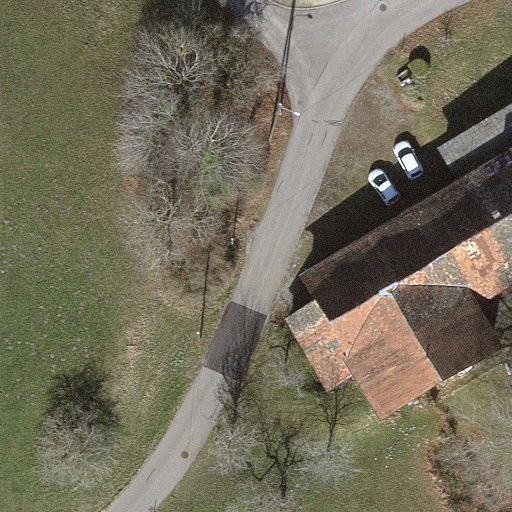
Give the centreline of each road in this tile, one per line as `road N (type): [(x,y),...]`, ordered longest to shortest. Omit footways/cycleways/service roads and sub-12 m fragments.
road 1 (unclassified): [(432,0),(404,9),(343,71),(247,318),(163,483),(133,511)]
road 2 (track): [(237,0),(343,71)]
